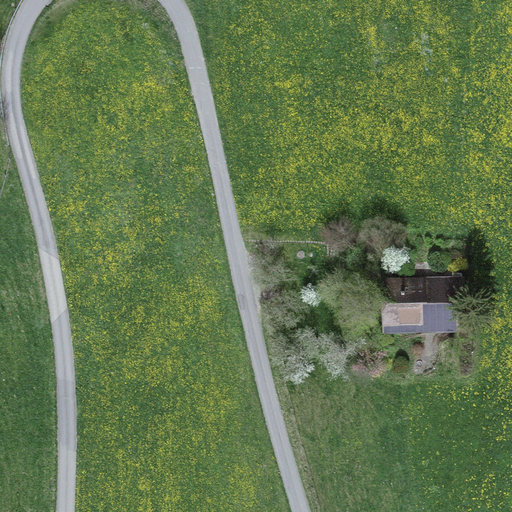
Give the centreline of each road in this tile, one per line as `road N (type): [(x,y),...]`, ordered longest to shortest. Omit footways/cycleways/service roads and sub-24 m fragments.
road 1 (unclassified): [(300,511),(195,61),(170,0)]
road 2 (unclassified): [(38,0),(18,34),(10,88),(61,329),(64,511)]
